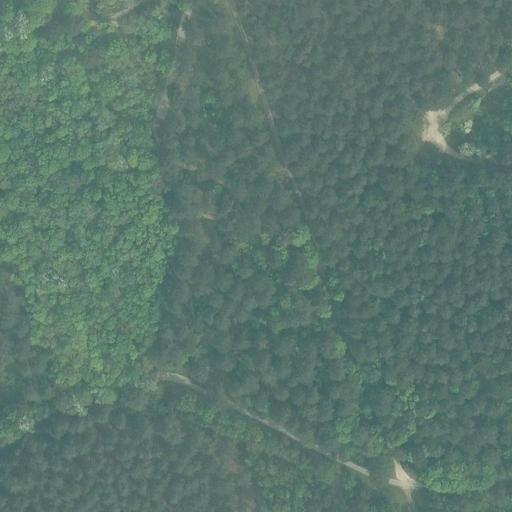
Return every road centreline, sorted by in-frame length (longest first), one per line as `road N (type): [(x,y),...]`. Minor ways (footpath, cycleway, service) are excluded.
road 1 (track): [(412,511),(323,277),(310,191),(231,0)]
road 2 (track): [(0,177),(128,161),(208,175),(252,201),(323,277)]
